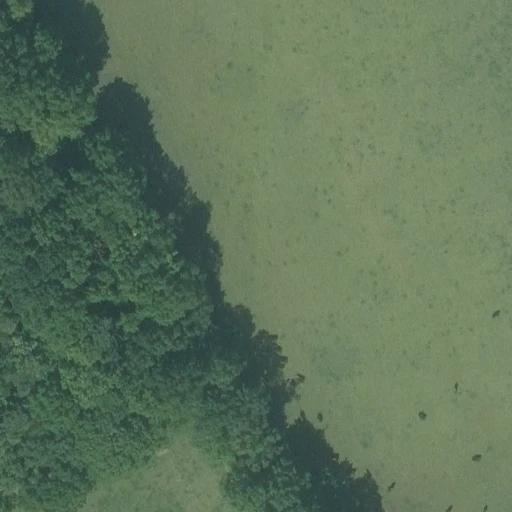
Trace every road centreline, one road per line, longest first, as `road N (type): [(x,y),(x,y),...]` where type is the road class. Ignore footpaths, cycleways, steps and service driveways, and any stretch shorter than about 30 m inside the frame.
road 1 (track): [(0,9),(184,334),(166,368),(0,460)]
road 2 (track): [(183,348),(288,511)]
